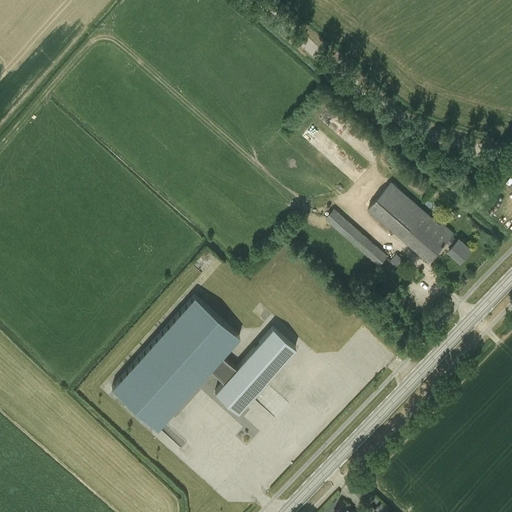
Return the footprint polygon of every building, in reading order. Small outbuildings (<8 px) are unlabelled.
[(460,175),(458,183),(470,186),(472,179),(460,175)] [(457,239),(452,235),(454,232),(441,222),(440,223),(391,181),(368,207),(429,261),(442,246),(449,248),(448,249),(461,261),(472,249),(459,237),(457,239)] [(388,256),(334,207),(326,217),(379,265),(388,256)] [(195,295),(111,387),(157,428),(210,370),(223,382),(214,391),(237,412),(296,347),(273,327),(235,368),(222,356),(240,336),(195,295)] [(353,511),(343,503),(334,511),(369,511),(363,506),(358,511),(353,511)]
